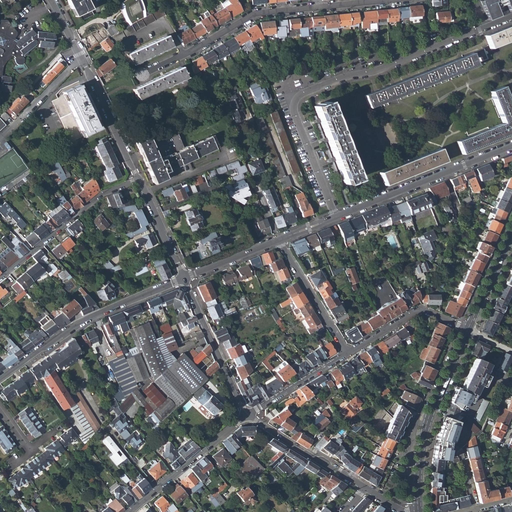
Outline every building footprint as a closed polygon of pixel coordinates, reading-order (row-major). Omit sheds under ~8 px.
[(4,0),(1,3),(3,5),(8,8),(15,2),(12,0),(4,0)] [(81,16),(83,21),(95,16),(86,0),(66,0),(72,10),(73,10),(77,18),(81,16)] [(126,8),(126,9),(126,11),(126,13),(127,14),(128,18),(129,20),(130,23),(132,25),(143,18),(143,16),(143,14),(142,12),(141,9),(140,7),(139,4),(138,2),(139,1),(139,0),(127,0),(123,3),(126,6),(126,8)] [(224,8),(230,18),(241,11),(234,0),(228,0),(230,4),(224,8)] [(511,10),(511,0),(481,0),(480,1),(488,20),(499,16),(496,8),(495,6),(505,2),(506,4),(509,12),(511,10)] [(408,19),(408,20),(421,18),(420,6),(407,7),(408,19)] [(396,9),(397,20),(408,19),(407,7),(396,8),(396,9)] [(111,36),(114,43),(164,14),(161,8),(145,17),(143,18),(132,25),(130,26),(111,36)] [(210,16),(216,26),(230,18),(224,8),(210,16)] [(397,20),(396,9),(385,10),(387,22),(392,21),(392,24),(397,24),(397,20)] [(376,11),(377,23),(387,22),(385,10),(376,11)] [(200,23),(205,32),(216,26),(210,16),(207,11),(203,14),(205,17),(201,20),(199,17),(197,18),(200,23)] [(364,28),(364,29),(377,28),(377,23),(376,11),(363,12),(364,17),(361,18),(362,28),(364,28)] [(436,13),(436,23),(448,22),(447,12),(436,13)] [(348,14),(349,25),(353,25),(353,24),(358,23),(357,13),(348,14)] [(337,27),(337,28),(339,28),(339,26),(349,25),(348,14),(335,15),(337,27)] [(324,28),(337,27),(335,15),(323,16),(323,26),(324,28)] [(310,17),(311,27),(323,26),(323,16),(310,17)] [(312,35),(311,27),(308,27),(308,18),(298,19),(299,34),(300,37),(312,35)] [(15,31),(6,20),(4,19),(1,20),(0,20),(0,91),(9,92),(10,86),(7,85),(7,83),(9,83),(10,77),(0,76),(1,68),(2,66),(4,63),(12,55),(15,58),(14,59),(15,63),(18,65),(20,64),(22,63),(23,61),(23,59),(22,57),(23,55),(24,56),(27,53),(26,52),(35,45),(35,44),(38,44),(38,47),(52,49),(52,42),(51,42),(51,40),(54,40),(53,33),(47,33),(47,31),(43,30),(43,32),(36,32),(36,34),(34,34),(31,29),(27,32),(26,31),(25,32),(23,35),(17,40),(15,37),(16,34),(15,31)] [(294,35),(299,34),(298,19),(288,20),(289,30),(286,30),(287,37),(295,36),(294,35)] [(279,37),(279,38),(284,37),(284,29),(286,29),(285,20),(280,21),(281,27),(274,28),(274,34),(275,37),(279,37)] [(262,35),(274,34),(274,28),(273,21),(259,23),(260,31),(261,31),(262,35)] [(200,23),(189,30),(194,39),(205,32),(200,23)] [(511,24),(485,36),(490,48),(511,39),(511,24)] [(250,41),(250,42),(257,38),(259,40),(262,38),(255,25),(244,31),(250,41)] [(97,31),(103,39),(109,34),(103,28),(97,31)] [(177,35),(182,45),(194,39),(189,30),(188,28),(177,35)] [(233,37),(237,45),(244,41),(245,43),(250,41),(244,31),(233,37)] [(127,54),(131,64),(170,46),(166,35),(127,54)] [(222,44),(228,54),(239,47),(237,45),(233,37),(222,44)] [(100,43),(106,51),(113,46),(111,43),(112,42),(110,39),(109,40),(107,38),(100,43)] [(216,58),(217,60),(228,54),(222,44),(212,50),(216,58)] [(365,95),(370,108),(477,65),(476,63),(487,58),(483,49),(373,92),(365,95)] [(201,56),(206,65),(216,58),(212,50),(201,56)] [(190,67),(193,74),(206,66),(206,65),(201,56),(192,62),(194,65),(190,67)] [(95,70),(99,78),(115,65),(109,58),(95,70)] [(42,81),(46,84),(63,67),(59,63),(42,81)] [(133,89),(138,99),(185,77),(180,67),(133,89)] [(52,101),(71,142),(99,128),(95,119),(96,118),(84,93),(83,94),(79,85),(63,92),(58,98),(52,101)] [(456,142),(462,154),(471,150),(507,135),(511,133),(511,110),(502,86),(490,91),(502,123),(456,142)] [(254,103),(257,104),(263,102),(264,101),(267,100),(268,101),(271,100),(266,87),(259,90),(258,87),(249,91),(254,103)] [(232,100),(228,101),(232,110),(240,107),(241,106),(237,97),(236,98),(234,94),(230,96),(232,100)] [(12,112),(15,115),(28,102),(22,97),(20,99),(18,98),(6,110),(10,114),(12,112)] [(314,106),(344,184),(355,179),(345,152),(344,148),(343,148),(337,132),(336,129),(330,113),(325,102),(320,103),(320,102),(318,103),(318,104),(314,106)] [(232,110),(230,111),(234,119),(233,119),(235,123),(242,120),(240,117),(243,115),(240,107),(232,110)] [(0,116),(0,118),(4,122),(9,117),(4,112),(0,116)] [(310,117),(338,186),(342,184),(315,115),(310,117)] [(266,128),(261,117),(255,120),(259,131),(266,128)] [(273,123),(293,174),(300,171),(280,121),(273,123)] [(259,131),(269,155),(279,180),(285,177),(266,128),(259,131)] [(161,158),(156,160),(162,173),(218,148),(212,134),(189,145),(190,146),(187,147),(186,147),(169,155),(168,153),(162,156),(163,158),(161,159),(161,158)] [(144,135),(132,140),(152,184),(165,178),(162,173),(156,160),(144,135)] [(95,145),(100,156),(111,151),(106,140),(104,137),(95,141),(97,144),(95,145)] [(380,172),(384,185),(433,165),(444,161),(439,148),(380,172)] [(100,156),(105,168),(115,164),(117,163),(115,159),(114,159),(113,156),(114,156),(111,151),(100,156)] [(509,155),(500,158),(502,163),(503,165),(511,162),(509,155)] [(57,172),(62,181),(67,178),(66,178),(64,173),(61,168),(56,159),(45,165),(47,169),(51,167),(55,173),(57,172)] [(230,177),(233,183),(241,180),(244,178),(242,173),(246,171),(244,166),(244,164),(239,166),(237,160),(207,172),(210,179),(216,176),(234,168),(237,174),(230,177)] [(247,164),(252,175),(256,173),(262,171),(258,160),(247,164)] [(479,175),(481,180),(493,175),(491,171),(488,163),(476,168),(479,175)] [(102,170),(107,180),(119,175),(118,171),(117,172),(116,169),(117,169),(115,164),(105,168),(102,170)] [(471,170),(474,178),(479,175),(476,168),(471,170)] [(468,178),(474,192),(479,190),(474,178),(471,170),(462,174),(465,179),(468,178)] [(450,179),(454,190),(458,188),(464,186),(464,188),(466,188),(460,174),(450,179)] [(193,178),(196,185),(203,182),(200,175),(193,178)] [(279,180),(282,189),(291,186),(287,176),(285,177),(279,180)] [(14,186),(16,189),(27,180),(25,177),(14,186)] [(83,189),(90,198),(99,190),(93,178),(87,184),(88,185),(83,189)] [(225,186),(229,190),(227,193),(241,204),(244,200),(241,198),(248,195),(245,187),(243,183),(242,183),(241,180),(233,183),(231,183),(233,187),(231,188),(229,184),(225,186)] [(184,193),(181,186),(186,184),(185,181),(161,191),(163,196),(173,192),(177,201),(190,195),(189,191),(184,193)] [(428,187),(433,199),(447,193),(446,189),(443,181),(428,187)] [(261,187),(268,206),(279,202),(272,183),(261,187)] [(76,195),(83,204),(90,198),(83,189),(79,192),(72,184),(70,185),(76,195)] [(428,187),(423,189),(424,193),(428,202),(433,200),(433,199),(428,187)] [(500,199),(511,204),(511,200),(511,190),(506,188),(505,187),(500,199)] [(469,197),(471,200),(481,195),(480,191),(469,197)] [(106,196),(111,208),(123,206),(129,205),(126,198),(121,200),(118,192),(106,196)] [(409,214),(429,206),(428,202),(424,193),(404,201),(409,214)] [(67,203),(74,211),(83,204),(76,195),(67,203)] [(307,204),(303,195),(295,198),(299,207),(298,207),(302,217),(311,213),(308,204),(307,204)] [(498,208),(507,212),(511,204),(500,199),(497,197),(495,201),(498,202),(495,207),(498,208)] [(452,209),(449,200),(441,203),(445,211),(446,211),(448,216),(446,216),(449,223),(456,219),(454,213),(455,213),(454,209),(452,209)] [(400,220),(401,223),(411,219),(409,214),(404,201),(395,205),(400,220)] [(20,230),(26,225),(5,202),(2,205),(0,204),(0,203),(0,212),(4,218),(7,215),(10,218),(11,218),(16,223),(15,224),(20,230)] [(65,202),(61,205),(58,202),(56,203),(56,204),(53,207),(52,206),(50,208),(62,222),(68,216),(70,215),(72,213),(65,202)] [(129,205),(123,206),(124,212),(133,211),(134,212),(133,212),(140,227),(125,234),(129,239),(132,237),(141,233),(146,230),(144,226),(147,224),(140,209),(136,211),(136,209),(134,204),(129,205)] [(366,228),(366,229),(371,227),(372,228),(380,225),(381,228),(391,223),(386,208),(384,205),(375,209),(374,210),(371,212),(370,211),(361,214),(366,228)] [(386,208),(391,223),(400,220),(395,205),(386,208)] [(284,214),(288,224),(295,221),(289,207),(285,208),(287,212),(284,214)] [(49,218),(56,226),(62,222),(50,208),(49,209),(53,214),(49,218)] [(185,212),(192,230),(202,226),(199,219),(200,219),(198,213),(197,213),(194,208),(185,212)] [(495,214),(504,218),(507,212),(498,208),(495,214)] [(161,212),(164,218),(170,215),(167,209),(161,212)] [(492,220),(501,224),(504,218),(495,214),(492,213),(490,212),(487,218),(491,220),(492,220)] [(256,222),(258,229),(256,230),(256,231),(257,236),(258,236),(270,231),(265,218),(261,220),(258,213),(252,215),(255,223),(256,222)] [(91,221),(100,231),(110,222),(106,217),(104,219),(99,214),(91,221)] [(273,218),(277,228),(288,224),(284,214),(273,218)] [(346,220),(352,234),(366,228),(361,214),(346,220)] [(44,222),(51,230),(56,226),(49,218),(44,222)] [(247,240),(251,239),(243,219),(239,220),(247,240)] [(65,229),(71,238),(83,228),(76,220),(65,229)] [(337,224),(345,245),(355,241),(352,234),(346,220),(337,224)] [(487,229),(497,234),(501,224),(492,220),(491,220),(487,229)] [(32,232),(39,240),(51,230),(44,222),(32,232)] [(327,228),(330,235),(333,234),(333,236),(338,234),(334,225),(327,228)] [(327,241),(329,245),(334,243),(331,237),(330,235),(327,228),(316,233),(320,243),(327,241)] [(432,229),(421,233),(423,238),(418,239),(425,257),(430,261),(434,253),(432,247),(429,246),(431,243),(430,240),(435,238),(432,229)] [(206,246),(210,255),(220,251),(218,247),(221,246),(220,243),(222,242),(220,237),(218,238),(218,237),(216,238),(213,231),(200,236),(202,243),(207,241),(208,245),(206,246)] [(486,231),(481,243),(491,247),(496,236),(486,231)] [(32,232),(24,238),(31,247),(39,240),(32,232)] [(135,240),(138,247),(145,243),(147,248),(157,243),(155,238),(154,239),(153,237),(154,237),(152,232),(148,233),(142,236),(142,237),(135,240)] [(315,246),(318,251),(320,249),(314,234),(303,238),(307,249),(315,246)] [(10,250),(17,258),(28,250),(15,237),(9,242),(4,236),(0,239),(7,247),(10,250)] [(65,252),(67,255),(72,251),(69,249),(74,245),(67,237),(58,244),(65,252)] [(303,238),(290,243),(293,250),(295,254),(307,249),(303,238)] [(478,251),(487,256),(491,247),(481,243),(479,242),(477,248),(479,249),(478,251)] [(57,259),(65,252),(58,244),(51,250),(57,259)] [(0,253),(0,258),(10,250),(7,247),(0,253)] [(17,258),(10,250),(0,258),(0,261),(6,268),(17,258)] [(40,250),(31,257),(36,262),(38,265),(40,267),(45,273),(46,273),(50,269),(40,257),(43,255),(44,254),(40,250)] [(270,251),(258,256),(248,260),(250,265),(253,270),(269,263),(274,261),(270,251)] [(483,263),(484,263),(487,256),(478,251),(474,259),(483,263)] [(46,259),(43,255),(40,257),(50,269),(46,273),(49,276),(55,270),(55,268),(52,264),(50,264),(49,265),(45,260),(46,259)] [(151,261),(157,272),(159,276),(161,281),(171,276),(161,256),(160,256),(152,260),(151,261)] [(469,269),(479,273),(483,263),(474,259),(474,258),(469,269)] [(107,259),(101,264),(106,270),(113,267),(107,259)] [(274,261),(269,263),(272,269),(273,271),(276,270),(284,267),(280,259),(274,261)] [(415,267),(417,273),(428,269),(425,261),(419,263),(417,260),(409,263),(411,268),(415,267)] [(509,270),(503,283),(511,287),(511,260),(508,269),(509,270)] [(36,262),(24,273),(25,273),(32,281),(35,279),(38,276),(39,277),(41,276),(45,273),(40,267),(38,265),(36,262)] [(253,270),(250,265),(247,266),(247,265),(237,269),(237,271),(233,273),(237,281),(254,274),(253,270)] [(284,267),(276,270),(282,285),(291,281),(285,266),(284,267)] [(344,270),(352,291),(354,291),(353,289),(356,289),(354,283),(358,281),(352,267),(344,270)] [(56,274),(62,280),(69,275),(64,269),(56,274)] [(309,276),(315,286),(325,280),(319,270),(309,276)] [(464,282),(473,286),(479,275),(468,270),(463,282),(464,282)] [(369,279),(372,285),(386,278),(382,272),(369,279)] [(15,283),(22,290),(32,281),(25,273),(21,276),(15,282),(15,283)] [(219,276),(224,287),(237,281),(233,273),(229,274),(226,273),(219,276)] [(62,280),(61,280),(63,283),(71,277),(69,275),(62,280)] [(109,300),(110,301),(117,298),(115,293),(114,294),(112,292),(115,289),(115,288),(107,280),(103,284),(105,287),(97,293),(100,299),(102,298),(102,299),(104,299),(105,301),(109,300)] [(315,286),(323,299),(328,296),(331,293),(329,289),(331,288),(325,280),(315,286)] [(461,289),(470,294),(473,286),(464,282),(463,282),(461,281),(458,288),(461,289)] [(197,287),(204,302),(213,297),(214,297),(207,282),(197,287)] [(11,287),(18,295),(23,291),(22,290),(15,283),(11,287)] [(285,288),(290,297),(300,292),(295,283),(285,288)] [(506,302),(511,288),(511,287),(503,283),(502,283),(496,297),(506,302)] [(89,302),(77,307),(79,308),(81,313),(83,315),(100,308),(80,287),(78,289),(89,302)] [(417,290),(410,294),(407,290),(406,289),(403,290),(406,296),(411,305),(419,299),(417,290)] [(458,296),(467,300),(470,294),(461,289),(458,296)] [(166,305),(173,302),(172,298),(173,297),(175,290),(159,296),(161,302),(164,301),(166,305)] [(184,307),(186,310),(190,308),(182,292),(175,290),(173,297),(172,298),(173,302),(174,309),(182,306),(183,307),(184,307)] [(404,308),(405,309),(411,305),(406,296),(403,290),(396,295),(398,297),(404,308)] [(16,303),(24,296),(28,300),(30,299),(23,291),(18,295),(13,300),(16,303)] [(279,303),(282,307),(294,300),(298,307),(306,302),(300,292),(290,297),(279,303)] [(240,294),(246,308),(249,307),(242,293),(240,294)] [(323,299),(329,309),(338,303),(335,298),(336,297),(335,294),(333,296),(334,297),(330,300),(328,296),(323,299)] [(439,295),(427,295),(427,302),(427,304),(439,304),(439,295)] [(455,302),(464,307),(467,300),(458,296),(455,302)] [(146,302),(149,311),(154,309),(161,306),(157,297),(146,302)] [(217,304),(213,297),(204,302),(207,308),(217,304)] [(376,314),(382,322),(404,308),(398,297),(388,303),(387,302),(384,304),(385,305),(375,311),(376,314)] [(491,307),(501,312),(506,302),(496,297),(491,307)] [(61,313),(67,319),(79,308),(77,307),(71,300),(59,311),(61,313)] [(455,302),(450,300),(445,311),(459,318),(464,307),(455,302)] [(329,309),(335,318),(343,313),(339,307),(343,304),(341,301),(338,303),(329,309)] [(298,307),(304,318),(313,312),(306,302),(298,307)] [(223,318),(221,314),(223,314),(222,312),(220,313),(219,310),(221,309),(219,306),(218,307),(217,304),(207,308),(213,322),(223,318)] [(121,312),(123,316),(127,314),(128,315),(135,312),(135,314),(140,312),(137,305),(121,312)] [(486,319),(496,324),(501,313),(490,309),(486,319)] [(119,312),(108,317),(113,331),(119,329),(117,324),(121,333),(128,330),(125,321),(124,321),(123,322),(119,312)] [(124,321),(125,321),(126,320),(125,318),(135,314),(135,312),(128,315),(127,314),(123,316),(124,321)] [(304,318),(310,328),(307,330),(310,334),(316,330),(322,326),(313,312),(304,318)] [(335,318),(337,322),(348,316),(346,314),(345,312),(343,313),(335,318)] [(47,317),(58,329),(69,322),(67,319),(61,313),(53,321),(52,320),(52,319),(46,313),(45,315),(45,316),(47,317)] [(376,314),(365,321),(370,330),(382,323),(382,322),(376,314)] [(40,328),(48,337),(58,329),(47,317),(45,316),(38,323),(41,326),(40,328)] [(187,325),(189,329),(194,327),(192,322),(196,321),(194,316),(181,321),(182,324),(184,323),(185,325),(187,325)] [(160,336),(167,352),(172,346),(175,345),(178,344),(170,326),(166,318),(154,323),(158,331),(160,336)] [(301,320),(307,330),(310,328),(304,318),(301,320)] [(153,319),(128,330),(136,349),(138,353),(147,374),(167,352),(160,336),(154,339),(152,333),(158,331),(154,323),(153,319)] [(480,331),(491,335),(496,324),(486,319),(480,331)] [(354,327),(360,336),(370,330),(365,321),(354,327)] [(432,334),(443,339),(446,333),(447,334),(450,328),(437,322),(432,334)] [(103,325),(107,336),(109,340),(111,339),(113,341),(115,346),(111,347),(117,360),(131,391),(137,386),(135,383),(124,359),(123,356),(123,355),(121,351),(119,349),(108,323),(103,325)] [(213,331),(215,337),(226,332),(227,332),(226,330),(230,328),(228,323),(222,326),(222,327),(214,331),(213,330),(213,331)] [(413,335),(413,332),(416,329),(414,326),(413,327),(409,329),(405,323),(402,325),(403,327),(408,336),(412,342),(415,339),(413,335)] [(170,326),(178,344),(183,341),(175,324),(170,326)] [(349,336),(352,341),(360,336),(354,327),(354,326),(345,332),(348,337),(349,336)] [(398,341),(399,342),(404,339),(408,336),(403,327),(394,333),(398,341)] [(84,334),(89,345),(97,341),(92,330),(84,334)] [(33,347),(47,338),(42,333),(40,331),(38,331),(36,333),(35,332),(31,335),(26,339),(33,347)] [(228,338),(226,332),(215,337),(219,344),(223,342),(226,349),(237,344),(233,336),(228,338)] [(388,347),(391,345),(394,343),(395,345),(399,342),(398,341),(394,333),(381,341),(386,348),(388,347)] [(79,351),(90,346),(89,345),(84,334),(81,336),(81,337),(74,340),(79,351)] [(428,345),(438,350),(443,339),(432,334),(427,345),(428,345)] [(287,338),(293,344),(295,343),(290,336),(287,338)] [(12,355),(16,359),(23,355),(15,347),(8,338),(6,340),(12,347),(6,352),(3,348),(2,349),(5,353),(9,357),(12,355)] [(15,347),(23,355),(33,347),(26,339),(15,347)] [(49,361),(54,368),(59,365),(60,366),(61,367),(64,365),(65,365),(71,361),(75,358),(74,356),(78,353),(72,340),(64,345),(55,352),(47,357),(49,361)] [(471,353),(478,356),(481,349),(485,351),(488,345),(476,340),(471,353)] [(379,355),(384,353),(387,350),(386,348),(381,341),(372,347),(377,356),(379,358),(382,364),(384,363),(379,355)] [(226,349),(231,359),(233,358),(241,354),(247,351),(244,346),(241,348),(239,343),(237,344),(226,349)] [(326,356),(327,357),(335,352),(329,343),(322,347),(323,346),(321,344),(319,345),(320,346),(326,356)] [(168,397),(165,400),(157,407),(154,410),(137,391),(142,386),(139,383),(137,386),(131,391),(129,393),(134,399),(146,414),(149,417),(155,425),(156,426),(158,424),(190,394),(200,385),(218,367),(215,361),(201,374),(194,366),(210,351),(207,344),(202,347),(200,345),(198,346),(194,350),(192,349),(185,356),(183,353),(175,360),(167,353),(167,352),(147,374),(146,375),(168,397)] [(276,352),(282,347),(280,344),(274,350),(276,352)] [(438,350),(428,345),(427,349),(424,348),(419,358),(424,360),(426,356),(433,360),(438,350)] [(313,365),(321,361),(320,360),(326,356),(320,346),(304,356),(307,359),(313,365)] [(107,361),(125,399),(129,393),(131,391),(117,360),(111,347),(110,348),(115,357),(107,361)] [(123,347),(119,349),(121,351),(123,355),(123,356),(124,359),(138,353),(136,349),(127,354),(123,347)] [(371,360),(375,357),(377,356),(372,347),(365,351),(371,360)] [(271,353),(264,358),(266,360),(276,352),(274,350),(271,353)] [(356,356),(364,368),(364,367),(364,366),(371,361),(371,360),(365,351),(356,356)] [(9,357),(5,353),(0,357),(0,363),(4,368),(16,359),(12,355),(9,357)] [(124,359),(135,383),(147,374),(138,353),(124,359)] [(237,366),(245,363),(241,354),(233,358),(237,366)] [(35,379),(40,376),(41,377),(62,409),(72,403),(51,370),(53,369),(54,368),(49,361),(47,357),(47,356),(28,370),(35,379)] [(362,368),(364,372),(365,371),(364,368),(356,356),(352,358),(353,359),(349,362),(354,371),(360,367),(361,369),(362,368)] [(313,365),(307,359),(300,363),(296,357),(293,359),(295,362),(297,365),(305,374),(315,367),(313,365)] [(500,369),(505,371),(511,359),(506,357),(500,369)] [(273,368),(266,360),(264,358),(263,360),(261,361),(270,371),(273,368)] [(466,391),(473,394),(478,384),(482,386),(487,375),(483,373),(487,363),(475,358),(461,388),(466,391)] [(274,369),(276,372),(287,364),(284,360),(279,364),(280,365),(274,369)] [(245,363),(237,366),(235,367),(240,380),(245,376),(253,368),(250,365),(248,361),(245,363)] [(417,376),(430,382),(437,366),(426,361),(420,374),(415,372),(410,375),(412,378),(413,378),(417,376)] [(342,378),(344,381),(354,374),(347,362),(342,365),(343,366),(337,369),(342,378)] [(288,366),(287,364),(276,372),(284,381),(295,373),(291,369),(288,366)] [(297,365),(291,369),(295,373),(299,377),(305,374),(297,365)] [(327,375),(332,383),(334,381),(335,383),(342,378),(337,369),(336,369),(327,375)] [(28,370),(18,376),(19,378),(26,387),(30,385),(29,384),(35,379),(28,370)] [(311,381),(315,386),(321,382),(323,384),(325,383),(323,381),(326,379),(327,381),(325,382),(329,387),(332,384),(332,383),(327,375),(324,377),(322,374),(311,381)] [(251,387),(245,376),(240,380),(237,383),(241,393),(251,387)] [(264,383),(265,384),(276,378),(275,376),(264,383)] [(417,376),(413,378),(417,380),(416,382),(428,387),(430,382),(417,376)] [(26,387),(19,378),(9,384),(16,394),(17,395),(27,388),(26,387)] [(279,381),(276,378),(265,384),(269,388),(273,393),(283,387),(279,381)] [(304,385),(309,392),(316,388),(315,386),(311,381),(304,385)] [(143,392),(157,407),(165,400),(163,397),(165,396),(153,382),(143,392)] [(256,384),(264,398),(273,393),(269,388),(263,392),(259,387),(260,386),(258,382),(256,384)] [(7,401),(16,394),(9,384),(3,389),(0,391),(2,394),(5,399),(7,401)] [(247,405),(251,407),(264,398),(256,384),(251,387),(241,393),(247,405)] [(383,396),(389,391),(384,384),(378,388),(383,396)] [(403,390),(411,393),(412,390),(406,388),(403,384),(397,388),(403,390)] [(221,405),(200,385),(190,394),(212,414),(221,405)] [(304,385),(299,388),(306,400),(313,395),(309,392),(304,385)] [(456,386),(451,397),(456,399),(461,399),(461,397),(463,398),(466,391),(461,388),(456,386)] [(96,431),(100,426),(75,388),(68,393),(94,433),(96,431)] [(296,390),(301,400),(303,402),(306,400),(299,388),(296,390)] [(404,404),(414,409),(419,398),(415,396),(411,393),(403,390),(400,398),(406,401),(404,404)] [(122,413),(134,399),(129,393),(125,399),(118,406),(117,407),(122,413)] [(348,403),(342,409),(348,415),(349,414),(351,418),(356,413),(353,410),(355,407),(355,408),(356,409),(359,405),(359,404),(361,403),(355,396),(348,403)] [(296,397),(293,399),(294,401),(298,406),(303,402),(301,400),(299,401),(296,397)] [(475,412),(461,399),(456,399),(451,397),(449,401),(458,409),(461,412),(465,414),(468,417),(481,430),(485,422),(487,417),(493,403),(482,398),(475,412)] [(456,414),(458,409),(449,401),(445,409),(456,414)] [(392,418),(403,423),(408,414),(405,412),(398,404),(392,418)] [(35,419),(29,410),(30,410),(28,406),(17,414),(20,417),(19,418),(25,427),(35,419)] [(279,425),(284,417),(289,413),(285,408),(277,414),(270,419),(279,425)] [(408,414),(414,418),(416,412),(407,408),(405,412),(408,414)] [(500,423),(506,426),(511,412),(505,409),(502,408),(500,413),(499,412),(495,421),(500,423)] [(273,409),(265,416),(270,419),(277,414),(273,409)] [(443,416),(454,420),(456,414),(445,409),(444,412),(443,416)] [(155,425),(149,417),(146,414),(145,415),(146,417),(145,417),(156,431),(159,430),(156,426),(155,425)] [(311,422),(319,431),(330,420),(325,414),(323,416),(321,414),(311,422)] [(119,433),(131,424),(130,423),(125,417),(122,419),(119,416),(108,424),(112,428),(113,426),(114,427),(114,426),(116,428),(115,429),(119,433)] [(454,420),(443,416),(434,437),(431,458),(432,458),(444,459),(447,460),(450,445),(451,442),(456,426),(458,421),(457,421),(454,420)] [(284,417),(279,425),(289,431),(294,422),(284,417)] [(481,430),(468,417),(465,420),(478,432),(479,431),(480,432),(481,430)] [(387,428),(399,433),(403,423),(392,418),(387,428)] [(42,428),(35,419),(25,427),(32,435),(33,435),(35,438),(45,430),(43,427),(42,428)] [(506,426),(500,423),(497,429),(493,428),(490,434),(493,435),(492,437),(496,438),(495,439),(499,441),(506,426)] [(168,436),(158,424),(156,426),(159,430),(166,438),(168,436)] [(290,438),(308,449),(309,447),(308,447),(312,440),(298,431),(300,429),(300,427),(297,424),(289,431),(294,434),(290,438)] [(0,426),(0,444),(9,438),(5,433),(7,432),(2,425),(0,426)] [(232,434),(236,439),(241,435),(253,435),(256,436),(258,433),(260,434),(262,431),(253,426),(241,427),(232,434)] [(462,427),(456,426),(451,442),(456,444),(462,427)] [(78,437),(71,427),(66,431),(67,432),(64,433),(64,432),(59,436),(61,439),(57,441),(62,448),(71,442),(70,441),(72,439),(73,441),(78,437)] [(385,437),(395,442),(399,433),(387,428),(383,437),(385,437)] [(130,446),(134,450),(145,442),(138,434),(135,436),(132,433),(123,440),(126,445),(128,443),(129,443),(131,445),(130,446)] [(232,434),(222,442),(230,454),(236,450),(234,449),(240,444),(236,439),(232,434)] [(328,439),(325,435),(314,447),(319,450),(327,442),(326,441),(328,439)] [(468,458),(477,455),(475,445),(476,445),(474,436),(466,443),(468,447),(466,448),(468,458)] [(332,454),(339,445),(339,444),(341,441),(340,441),(341,439),(338,437),(337,438),(334,442),(330,440),(327,442),(319,450),(324,453),(326,451),(328,452),(331,455),(332,454)] [(395,442),(385,437),(381,446),(391,451),(395,442)] [(0,444),(6,453),(16,446),(9,438),(0,444)] [(184,460),(198,448),(196,445),(190,438),(176,450),(178,452),(184,460)] [(272,459),(274,460),(277,458),(284,451),(283,450),(285,446),(272,438),(266,443),(279,451),(276,455),(272,459)] [(56,439),(44,448),(45,450),(52,458),(53,461),(65,452),(62,448),(57,441),(56,439)] [(126,457),(112,440),(106,444),(113,454),(110,456),(114,461),(110,464),(113,468),(118,463),(126,457)] [(184,460),(178,452),(176,450),(168,441),(164,445),(163,451),(162,451),(161,455),(164,459),(166,457),(170,457),(169,459),(172,462),(169,464),(173,469),(184,460)] [(84,452),(88,446),(87,446),(85,443),(80,448),(83,451),(84,452)] [(338,459),(344,464),(350,457),(345,452),(339,446),(340,445),(339,444),(339,445),(332,454),(338,460),(338,459)] [(457,446),(450,445),(447,460),(450,458),(461,448),(458,445),(457,446)] [(385,460),(386,460),(391,451),(381,446),(377,455),(385,460)] [(292,471),(305,459),(288,448),(284,451),(277,458),(274,460),(269,466),(271,469),(278,463),(279,464),(277,466),(288,476),(292,471)] [(213,458),(221,466),(230,458),(222,449),(217,453),(218,453),(213,458)] [(45,450),(34,459),(41,469),(47,465),(53,461),(52,458),(45,450)] [(372,464),(381,469),(385,460),(377,455),(376,455),(372,464)] [(480,467),(483,466),(480,455),(477,455),(468,458),(471,469),(480,467)] [(246,471),(256,478),(265,469),(251,456),(250,457),(247,460),(241,464),(239,466),(241,468),(246,471)] [(118,463),(121,466),(128,460),(126,457),(118,463)] [(193,466),(190,468),(193,471),(199,479),(202,483),(204,481),(204,478),(208,475),(208,472),(214,468),(204,457),(195,465),(197,468),(196,469),(193,466)] [(347,468),(353,472),(359,463),(350,457),(344,464),(343,464),(347,467),(347,468)] [(431,471),(442,473),(443,463),(444,459),(432,458),(431,471)] [(41,469),(34,459),(22,467),(22,468),(29,478),(41,469)] [(305,467),(322,478),(327,473),(305,459),(292,471),(297,476),(305,467)] [(353,472),(357,475),(362,466),(365,461),(361,459),(359,463),(353,472)] [(61,469),(63,472),(72,463),(70,460),(61,469)] [(148,470),(155,479),(165,471),(158,462),(148,470)] [(357,475),(366,480),(372,472),(362,466),(357,475)] [(474,481),(483,479),(480,467),(471,469),(474,481)] [(22,468),(7,480),(13,488),(14,491),(30,479),(29,478),(22,468)] [(187,490),(191,495),(203,485),(202,483),(199,479),(193,471),(180,482),(181,483),(187,490)] [(431,471),(430,486),(441,486),(443,473),(442,473),(431,471)] [(366,480),(375,486),(379,476),(372,472),(366,480)] [(123,473),(120,476),(125,483),(129,480),(123,473)] [(327,473),(322,478),(321,479),(319,481),(327,488),(328,486),(331,489),(339,481),(327,473)] [(136,485),(143,494),(151,487),(143,478),(139,482),(142,486),(141,487),(137,484),(136,485)] [(474,481),(479,503),(497,498),(495,489),(495,488),(487,490),(484,479),(483,479),(474,481)] [(321,500),(324,503),(331,496),(333,494),(335,495),(345,485),(339,481),(331,489),(330,491),(321,500)] [(136,485),(133,482),(130,485),(132,488),(130,489),(128,486),(123,490),(133,502),(143,494),(136,485)] [(219,487),(222,491),(228,486),(225,482),(219,487)] [(181,483),(178,486),(184,492),(187,490),(181,483)] [(178,486),(177,484),(173,487),(175,490),(169,495),(176,504),(186,495),(184,492),(178,486)] [(123,490),(121,487),(120,486),(119,485),(114,489),(113,492),(115,494),(115,496),(118,500),(121,497),(129,506),(133,502),(123,490)] [(245,485),(236,493),(243,501),(246,504),(248,504),(251,502),(253,504),(257,501),(252,494),(253,493),(248,486),(246,487),(245,485)] [(495,489),(497,498),(509,495),(507,487),(507,486),(495,489)] [(219,487),(211,494),(212,495),(214,498),(219,493),(222,491),(219,487)] [(264,496),(265,498),(273,490),(272,489),(264,496)] [(219,505),(220,505),(225,501),(219,493),(214,498),(219,505)] [(442,494),(441,494),(430,494),(430,506),(430,507),(437,506),(437,503),(441,501),(444,501),(445,494),(442,494)] [(214,498),(212,495),(210,497),(212,499),(210,501),(216,508),(219,505),(214,498)] [(454,498),(457,508),(470,505),(467,495),(454,498)] [(162,496),(154,503),(161,511),(166,508),(168,511),(170,511),(172,510),(173,511),(179,511),(172,503),(169,505),(162,496)] [(351,511),(360,511),(371,501),(365,497),(351,511)] [(112,501),(106,505),(108,507),(111,511),(120,511),(124,510),(114,498),(112,501)] [(451,502),(437,506),(430,507),(433,511),(441,511),(453,509),(451,502)]
